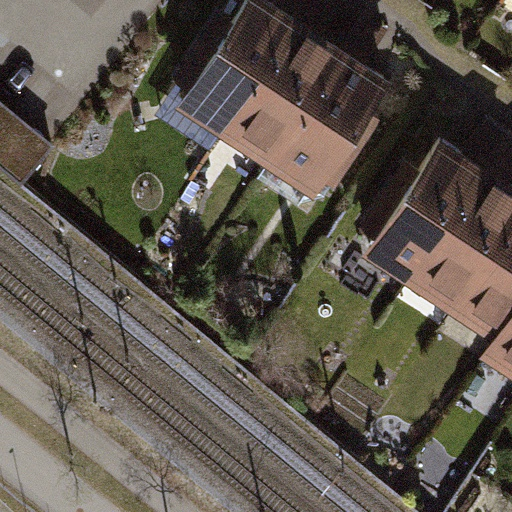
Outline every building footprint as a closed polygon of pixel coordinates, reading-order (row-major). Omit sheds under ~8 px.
[(234,0),(164,103),(216,138),(309,0),(276,0),(272,6),(262,0),(234,0)] [(331,0),(309,0),(216,138),(260,168),(339,52),(318,38),(340,6),(331,0)] [(361,19),(339,52),(260,168),(249,184),(296,216),(311,194),(322,201),(378,119),(367,112),(386,84),(365,70),(387,37),(361,19)] [(0,163),(24,184),(53,148),(0,104),(0,163)] [(428,134),(350,254),(401,287),(501,134),(478,119),(456,152),(428,134)] [(511,167),(511,140),(501,134),(401,287),(447,317),(511,217),(511,188),(502,182),(511,167)] [(511,217),(447,317),(491,345),(511,312),(511,217)] [(511,312),(491,345),(479,363),(511,383),(511,312)]
